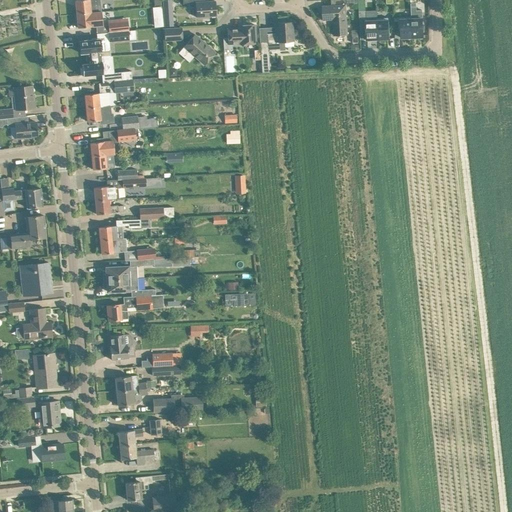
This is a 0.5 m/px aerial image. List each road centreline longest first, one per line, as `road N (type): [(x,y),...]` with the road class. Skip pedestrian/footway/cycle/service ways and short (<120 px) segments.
road 1 (tertiary): [(94,484),(61,150)]
road 2 (residential): [(437,0),(434,50),(341,58),(298,3)]
road 3 (tertiary): [(61,150),(46,0)]
